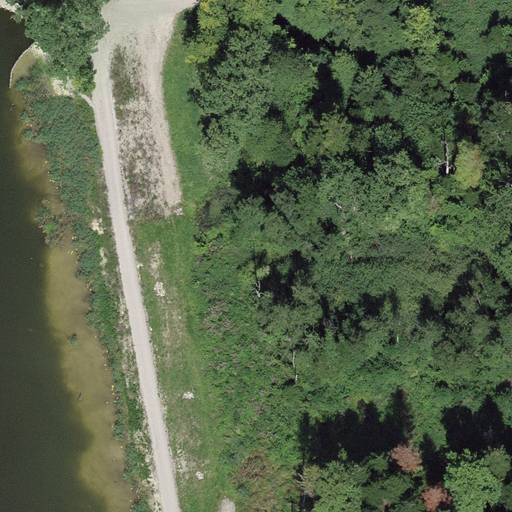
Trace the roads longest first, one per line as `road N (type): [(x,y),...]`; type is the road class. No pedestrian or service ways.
road 1 (track): [(172,511),(86,10)]
road 2 (track): [(146,6),(174,206)]
road 3 (track): [(243,0),(86,10)]
